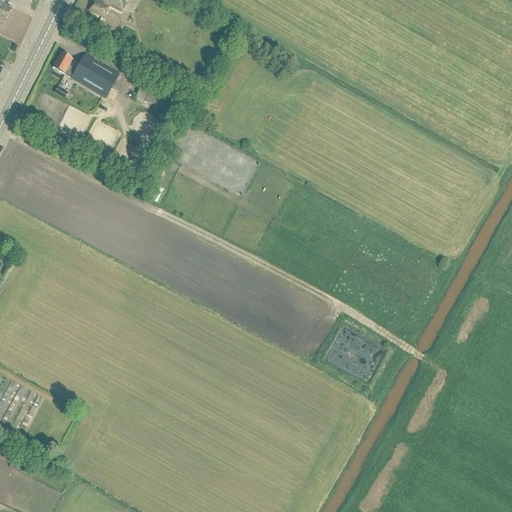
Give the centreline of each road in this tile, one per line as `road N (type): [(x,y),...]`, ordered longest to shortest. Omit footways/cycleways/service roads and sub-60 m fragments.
road 1 (track): [(0,130),(358,316),(430,362)]
road 2 (track): [(347,511),(430,362)]
road 3 (track): [(430,362),(511,221)]
road 4 (primary): [(0,127),(63,0)]
